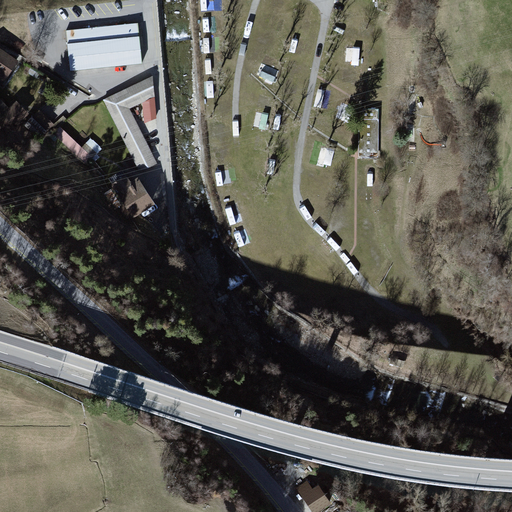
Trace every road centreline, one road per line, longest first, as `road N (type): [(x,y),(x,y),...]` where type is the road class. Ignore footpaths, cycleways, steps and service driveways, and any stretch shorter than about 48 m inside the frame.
road 1 (trunk): [(0,348),(323,447),(511,475)]
road 2 (residential): [(292,511),(234,446),(0,225)]
road 3 (residential): [(148,0),(172,234)]
